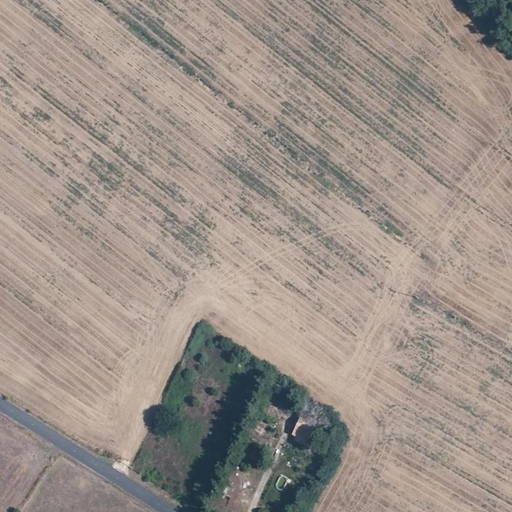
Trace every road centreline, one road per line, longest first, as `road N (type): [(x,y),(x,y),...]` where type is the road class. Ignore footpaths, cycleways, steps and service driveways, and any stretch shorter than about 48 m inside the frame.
road 1 (track): [(511,109),(304,511)]
road 2 (tertiary): [(0,406),(167,511)]
